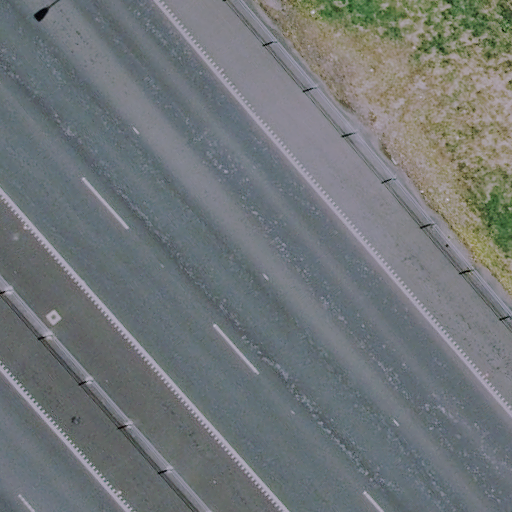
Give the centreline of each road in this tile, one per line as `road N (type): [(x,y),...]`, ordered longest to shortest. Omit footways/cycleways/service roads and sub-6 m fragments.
road 1 (motorway): [(43,0),(410,511)]
road 2 (motorway): [(0,66),(409,511)]
